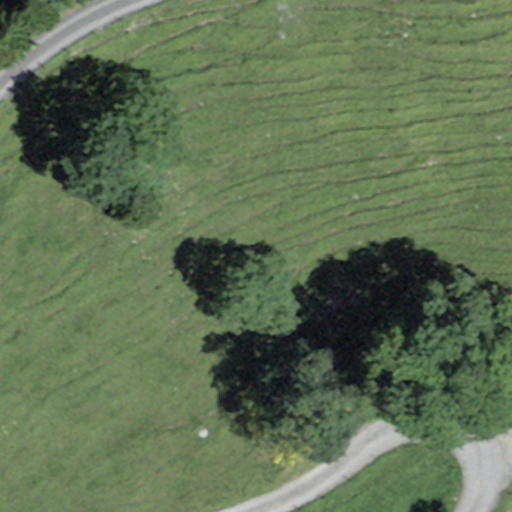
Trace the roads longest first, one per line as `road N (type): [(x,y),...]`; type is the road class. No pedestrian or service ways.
road 1 (track): [(275,511),(346,470),(391,430),(443,422),(474,448),(482,488),(471,511)]
road 2 (track): [(149,0),(0,83)]
